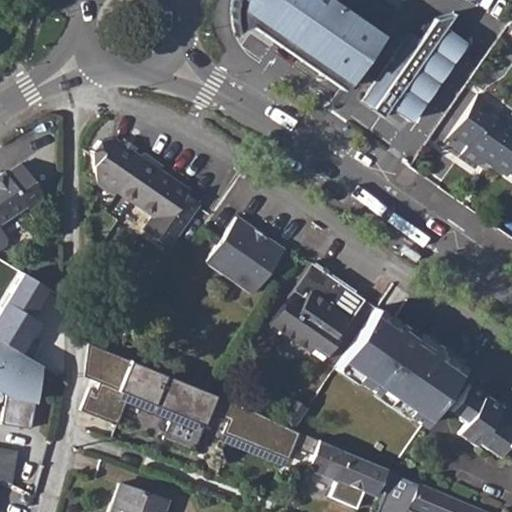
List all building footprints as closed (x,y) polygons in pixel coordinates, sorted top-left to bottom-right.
[(341,86),(381,26),(375,22),(342,0),(232,0),(232,5),(231,14),(232,22),(233,29),(240,26),(247,23),(280,46),(334,82),(341,86)] [(408,34),(362,99),(372,107),(369,111),(381,119),(389,108),(398,114),(407,120),(462,41),(453,35),(444,29),(453,15),(432,19),(418,41),(408,34)] [(474,97),(450,132),(466,143),(459,154),(475,165),(480,158),(505,176),(511,165),(511,131),(487,114),(491,108),(474,97)] [(98,141),(92,152),(92,180),(112,195),(115,192),(146,217),(139,225),(167,248),(198,204),(185,194),(187,190),(158,170),(161,166),(143,154),(141,155),(114,137),(109,137),(102,139),(98,141)] [(3,171),(0,173),(0,249),(7,245),(9,237),(0,225),(0,223),(28,204),(3,171)] [(237,218),(206,260),(251,293),(282,249),(237,218)] [(417,260),(421,253),(405,242),(400,248),(417,260)] [(282,302),(268,322),(320,359),(334,339),(330,336),(340,323),(343,326),(362,298),(310,262),(286,296),(298,304),(294,310),(282,302)] [(375,312),(339,367),(425,430),(463,376),(375,312)] [(0,388),(4,391),(0,413),(0,423),(28,429),(39,366),(0,341),(0,388)] [(284,467),(305,475),(308,467),(319,439),(293,427),(273,419),(251,409),(243,406),(204,389),(114,352),(102,348),(89,378),(97,380),(93,389),(86,385),(77,408),(116,424),(125,403),(169,421),(162,439),(192,451),(200,432),(219,440),(213,453),(279,480),(284,467)] [(471,384),(452,410),(467,421),(459,432),(477,445),(479,441),(499,455),(511,437),(511,408),(509,411),(471,384)] [(291,394),(273,419),(293,427),(307,406),(291,394)] [(386,486),(393,471),(319,439),(308,467),(336,479),(330,495),(357,507),(364,488),(374,492),(375,490),(383,494),(386,486)] [(0,448),(0,479),(9,483),(13,450),(0,448)] [(393,471),(386,486),(401,492),(408,478),(393,471)] [(118,482),(107,511),(160,511),(165,498),(118,482)] [(490,511),(418,482),(407,508),(416,511),(490,511)]
